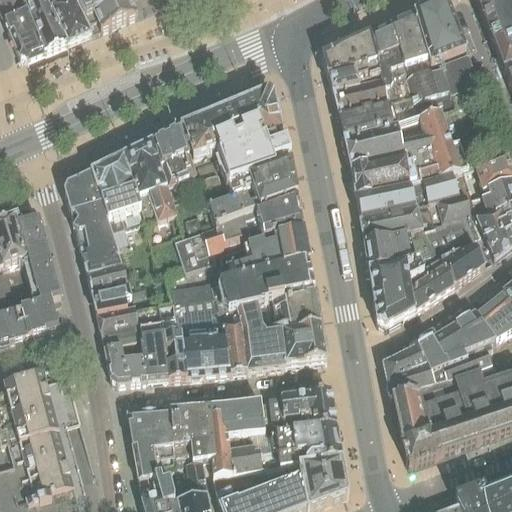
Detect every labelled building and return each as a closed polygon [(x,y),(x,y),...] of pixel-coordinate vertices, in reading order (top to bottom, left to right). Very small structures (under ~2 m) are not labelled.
[(20,9),(15,0),(0,0),(0,18),(4,28),(25,20),(20,9)] [(15,0),(20,9),(38,0),(15,0)] [(66,53),(50,18),(41,0),(38,0),(20,9),(25,20),(44,63),(66,53)] [(86,32),(90,43),(92,42),(92,41),(99,38),(100,39),(136,23),(129,6),(138,2),(147,10),(162,11),(171,0),(71,0),(74,7),(86,32)] [(511,0),(472,0),(499,68),(511,62),(511,0)] [(86,32),(74,7),(50,18),(66,53),(90,43),(86,32)] [(465,60),(449,20),(446,13),(438,11),(416,21),(426,66),(428,74),(465,60)] [(27,70),(44,63),(25,20),(4,28),(19,67),(27,70)] [(392,32),(398,56),(403,73),(426,66),(416,21),(392,32)] [(342,54),(350,75),(356,92),(380,84),(374,64),(398,56),(392,32),(369,43),(367,43),(342,54)] [(342,54),(329,61),(330,63),(322,66),(327,83),(350,75),(342,54)] [(403,73),(398,56),(374,64),(380,84),(356,92),(333,100),(332,100),(338,122),(412,100),(407,85),(403,73)] [(511,84),(506,87),(511,101),(511,62),(499,68),(503,78),(509,76),(511,83),(511,84)] [(437,75),(438,78),(445,95),(448,104),(458,100),(478,93),(467,65),(437,75)] [(350,75),(327,83),(333,100),(356,92),(350,75)] [(344,146),(394,130),(441,119),(462,114),(458,100),(448,104),(445,95),(438,78),(430,80),(426,78),(407,85),(412,100),(338,122),(343,146),(344,146)] [(244,132),(276,118),(277,117),(276,115),(275,115),(273,106),(274,106),(273,104),(266,100),(265,100),(263,101),(264,102),(237,113),(244,132)] [(237,113),(209,124),(218,145),(235,136),(237,142),(241,140),(239,134),(244,132),(237,113)] [(235,136),(218,145),(213,147),(221,167),(282,141),(276,118),(244,132),(239,134),(241,140),(237,142),(235,136)] [(394,130),(344,146),(350,175),(451,151),(441,119),(394,130)] [(182,136),(194,178),(221,167),(213,147),(218,145),(209,124),(182,136)] [(192,186),(178,137),(151,150),(155,158),(154,158),(166,195),(192,186)] [(282,141),(221,167),(194,178),(196,185),(199,193),(219,184),(221,190),(226,188),(229,194),(289,172),(282,141)] [(355,206),(455,178),(467,175),(458,148),(451,151),(350,175),(355,206)] [(150,151),(122,165),(125,172),(144,230),(145,234),(168,226),(176,223),(166,195),(154,158),(150,151)] [(511,179),(505,161),(467,175),(455,178),(465,201),(511,186),(511,179)] [(94,187),(107,227),(110,236),(122,232),(124,236),(144,230),(125,172),(124,172),(121,165),(91,180),(95,187),(94,187)] [(199,193),(214,234),(295,204),(289,172),(229,194),(226,188),(221,190),(219,184),(199,193)] [(455,178),(355,206),(360,228),(465,201),(455,178)] [(63,199),(74,239),(80,258),(113,247),(110,236),(107,227),(94,187),(91,180),(66,191),(63,199)] [(511,212),(511,186),(465,201),(475,222),(476,225),(501,217),(511,212)] [(364,251),(468,223),(475,222),(465,201),(360,228),(364,251)] [(211,260),(301,234),(295,204),(214,234),(199,240),(199,241),(172,251),(180,273),(182,280),(214,270),(211,260)] [(511,212),(501,217),(511,241),(511,212)] [(494,267),(511,253),(511,241),(501,217),(476,225),(483,243),(493,266),(494,267)] [(15,225),(17,233),(27,267),(47,261),(37,226),(32,228),(30,221),(15,225)] [(364,251),(368,279),(404,267),(456,251),(458,258),(471,255),(468,249),(477,246),(468,223),(364,251)] [(0,230),(0,269),(1,274),(27,267),(17,233),(15,225),(0,230)] [(307,268),(301,237),(217,262),(220,271),(217,271),(220,285),(203,290),(167,297),(170,311),(175,310),(209,302),(212,302),(211,295),(307,268)] [(113,247),(80,258),(86,283),(121,274),(113,247)] [(404,267),(409,294),(414,321),(453,295),(484,275),(472,254),(471,255),(458,258),(456,251),(404,267)] [(38,311),(39,313),(51,312),(60,310),(47,261),(27,267),(36,303),(38,311)] [(372,305),(409,294),(404,267),(368,279),(372,305)] [(212,302),(209,302),(175,310),(177,320),(179,342),(203,338),(217,336),(222,335),(238,332),(235,316),(256,312),(270,309),(285,306),(284,303),(312,297),(307,268),(211,295),(212,302)] [(86,283),(91,303),(127,294),(121,274),(86,283)] [(0,279),(0,312),(26,306),(17,275),(0,279)] [(172,275),(164,278),(167,288),(175,286),(174,283),(172,275)] [(175,286),(167,288),(169,296),(177,295),(175,286)] [(511,290),(501,299),(511,317),(511,290)] [(127,294),(91,303),(95,322),(132,313),(127,294)] [(402,327),(414,321),(409,294),(372,305),(376,332),(384,338),(386,337),(402,328),(402,327)] [(493,343),(511,331),(511,317),(501,299),(474,321),(484,337),(488,334),(493,343)] [(318,334),(313,301),(285,306),(270,309),(276,341),(318,334)] [(25,315),(25,317),(32,343),(57,336),(51,312),(39,313),(38,311),(25,315)] [(245,380),(282,375),(276,341),(266,343),(261,340),(256,312),(235,316),(238,332),(245,380)] [(0,351),(32,343),(25,317),(25,315),(0,320),(0,351)] [(96,328),(99,339),(136,331),(134,319),(96,328)] [(177,320),(160,323),(162,336),(163,344),(166,368),(164,368),(167,387),(185,386),(184,378),(179,342),(177,320)] [(382,372),(387,393),(421,376),(426,385),(446,376),(442,367),(459,359),(460,361),(492,346),(491,344),(493,343),(488,334),(484,337),(474,321),(416,356),(382,372)] [(136,331),(99,339),(103,357),(141,349),(139,341),(136,331)] [(426,385),(421,376),(387,393),(390,409),(478,380),(491,375),(485,360),(491,359),(489,353),(493,351),(511,337),(511,331),(493,343),(491,344),(492,346),(460,361),(459,359),(442,367),(446,376),(426,385)] [(229,382),(245,380),(238,332),(222,335),(229,382)] [(325,369),(318,334),(276,341),(282,375),(325,369)] [(229,382),(222,335),(217,336),(203,338),(214,383),(229,382)] [(163,344),(162,336),(139,341),(141,349),(145,369),(150,389),(167,387),(164,368),(166,368),(163,344)] [(185,386),(214,383),(203,338),(179,342),(184,378),(185,386)] [(141,349),(103,357),(106,373),(145,369),(141,349)] [(145,369),(106,373),(109,388),(115,393),(150,389),(145,369)] [(511,372),(480,384),(481,388),(511,378),(511,372)] [(480,384),(478,380),(390,409),(391,410),(399,447),(398,447),(399,452),(405,471),(406,471),(407,474),(409,475),(412,474),(413,475),(436,467),(436,466),(441,465),(440,463),(511,439),(511,380),(482,390),(481,388),(480,384)] [(48,405),(42,382),(0,393),(0,511),(77,511),(73,495),(48,405)] [(291,439),(310,437),(334,433),(333,433),(334,432),(329,401),(329,400),(279,406),(279,407),(267,408),(270,430),(272,441),(276,441),(282,440),(291,439)] [(223,414),(227,443),(249,440),(263,438),(259,409),(223,414)] [(204,416),(207,444),(209,444),(212,487),(215,497),(231,494),(229,457),(227,443),(223,414),(222,415),(204,416)] [(207,444),(204,416),(169,419),(171,446),(173,474),(184,472),(189,499),(206,497),(204,488),(212,487),(209,444),(207,444)] [(126,423),(132,455),(171,446),(169,419),(126,422),(126,423)] [(334,433),(310,437),(291,439),(282,440),(276,441),(272,441),(264,442),(263,438),(249,440),(250,454),(229,457),(231,494),(254,490),(253,481),(284,476),(307,471),(341,466),(334,433)] [(132,455),(137,488),(159,485),(157,476),(173,474),(171,446),(132,455)] [(321,511),(347,502),(341,466),(307,471),(284,476),(285,487),(219,511),(321,511)] [(511,511),(511,484),(454,507),(456,511),(511,511)] [(160,485),(159,485),(137,488),(142,508),(140,509),(140,511),(174,511),(174,510),(168,486),(161,487),(160,485)] [(207,511),(206,502),(174,510),(174,511),(207,511)]
